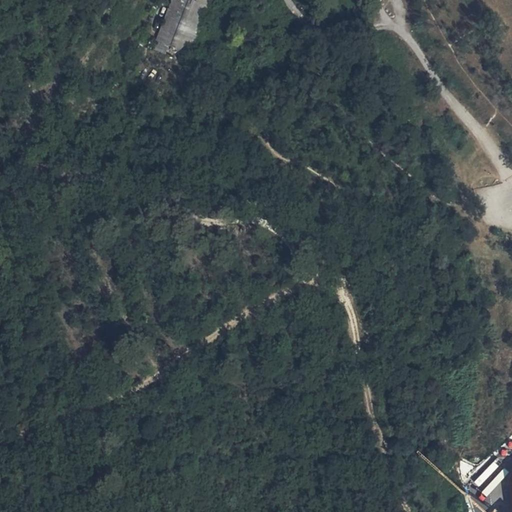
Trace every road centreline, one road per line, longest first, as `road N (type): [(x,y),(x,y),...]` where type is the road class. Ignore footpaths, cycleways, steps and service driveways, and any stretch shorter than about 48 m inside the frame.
road 1 (track): [(318,267),(0,439)]
road 2 (track): [(418,511),(370,396),(349,301),(318,267)]
road 3 (track): [(379,0),(511,179)]
